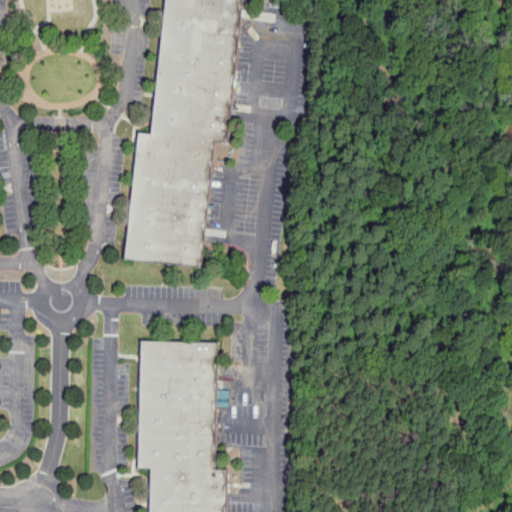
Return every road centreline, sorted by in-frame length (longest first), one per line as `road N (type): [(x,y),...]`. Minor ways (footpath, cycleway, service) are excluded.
road 1 (residential): [(0,505),(42,506),(61,421),(64,323)]
road 2 (residential): [(45,316),(64,323),(77,316),(84,303),(78,285),(49,281),(39,298),(45,316)]
